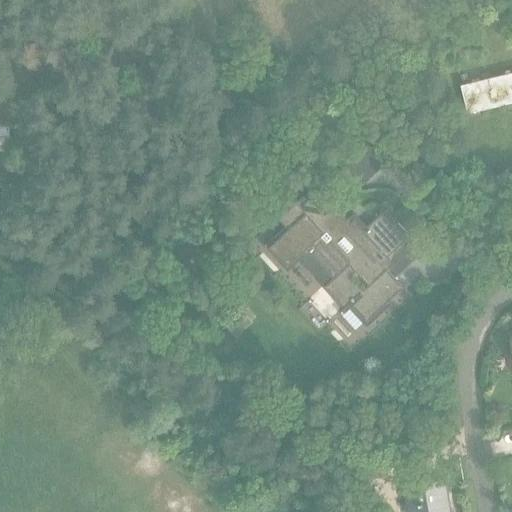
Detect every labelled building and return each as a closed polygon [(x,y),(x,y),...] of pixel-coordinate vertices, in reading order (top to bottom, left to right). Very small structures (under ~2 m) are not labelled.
[(511,69),(460,82),(467,110),(511,99),(511,69)] [(8,124),(0,124),(0,135),(8,135),(8,124)] [(290,226),(272,243),(288,263),(306,246),(334,275),(326,284),(347,312),(354,303),(367,319),(402,284),(387,267),(394,260),(388,255),(408,235),(386,209),(365,228),(356,217),(351,222),(319,188),(302,204),(297,200),(281,216),(290,226)] [(417,449),(400,452),(402,463),(419,460),(417,449)] [(449,511),(443,477),(429,480),(430,482),(406,486),(409,511),(449,511)]
